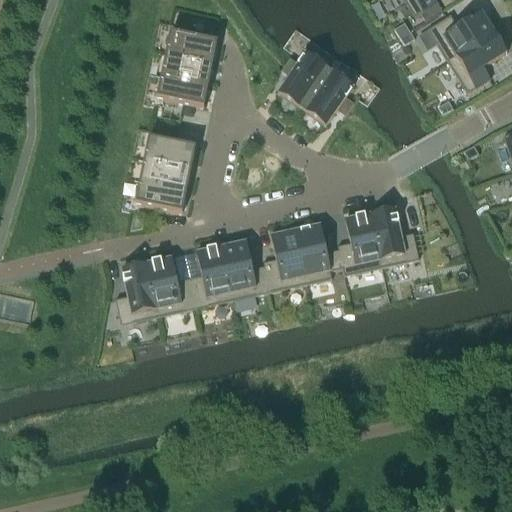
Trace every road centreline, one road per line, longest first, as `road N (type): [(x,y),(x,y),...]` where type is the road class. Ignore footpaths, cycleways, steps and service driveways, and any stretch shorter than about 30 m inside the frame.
road 1 (residential): [(511,102),(391,173),(342,191)]
road 2 (residential): [(342,191),(208,226)]
road 3 (residential): [(229,111),(342,191)]
